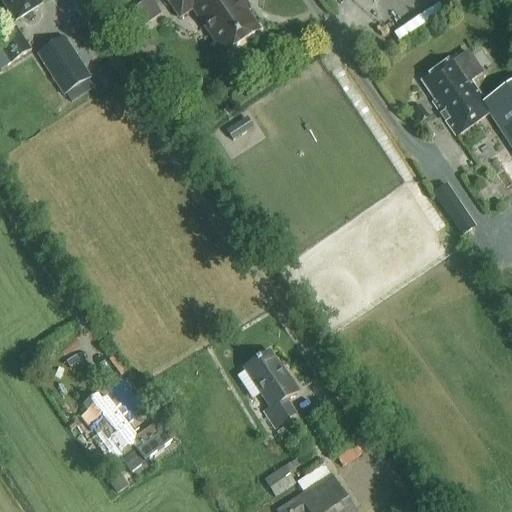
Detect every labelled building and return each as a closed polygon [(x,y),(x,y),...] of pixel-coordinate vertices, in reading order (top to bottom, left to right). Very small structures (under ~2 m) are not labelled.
[(38,0),(0,0),(14,24),(43,6),(38,0)] [(132,35),(160,16),(148,0),(124,0),(113,8),(132,35)] [(255,35),(257,27),(247,13),(251,11),(244,0),(170,0),(167,2),(180,20),(193,11),(220,52),(229,53),(255,35)] [(436,0),(446,13),(465,0),(436,0)] [(30,52),(14,28),(0,36),(0,50),(9,65),(30,52)] [(90,80),(64,40),(37,57),(63,97),(90,80)] [(458,61),(456,59),(421,82),(434,101),(432,102),(456,138),(490,115),(511,147),(511,83),(484,102),(472,85),(484,77),(469,54),(458,61)] [(419,125),(428,119),(420,107),(411,113),(419,125)] [(476,229),(447,185),(433,194),(462,238),(476,229)] [(270,354),(244,371),(270,410),(264,414),(274,430),(295,416),(285,401),(298,392),(286,374),(284,376),(270,354)] [(93,434),(94,433),(117,463),(120,461),(130,474),(172,443),(158,423),(137,439),(109,400),(103,404),(98,397),(84,407),(89,414),(82,419),(93,434)] [(301,464),(296,458),(265,479),(276,495),(294,483),(288,473),(301,464)] [(354,511),(324,466),(298,484),(305,495),(278,511),(354,511)]
